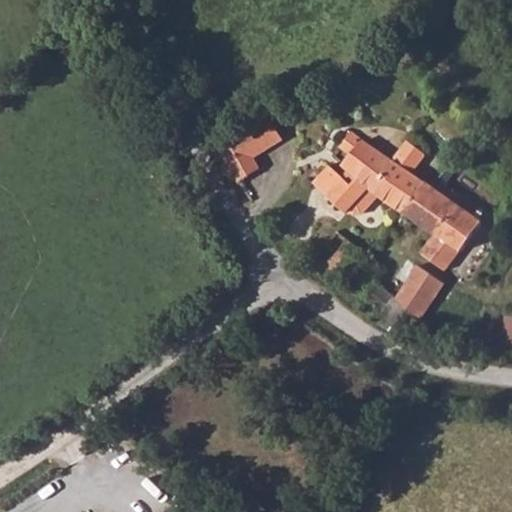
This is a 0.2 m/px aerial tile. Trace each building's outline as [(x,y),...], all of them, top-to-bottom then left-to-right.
[(239,139),(217,152),(237,185),(259,173),(254,162),(285,144),(272,121),(239,139)] [(380,197),(405,214),(429,184),(413,174),(425,155),(409,142),(395,161),(355,132),(340,150),(351,158),(343,168),(350,174),(344,180),(328,169),(313,188),(345,214),(350,211),(355,216),(365,215),(380,197)] [(429,184),(405,214),(435,236),(417,256),(442,272),(477,220),(429,184)] [(331,280),(327,286),(338,295),(342,293),(344,288),(342,285),(363,259),(334,236),(324,247),(334,256),(321,272),(331,280)] [(415,270),(396,303),(420,320),(440,287),(415,270)] [(369,310),(365,314),(378,324),(395,302),(374,287),(363,304),(369,310)] [(395,302),(378,324),(406,342),(420,320),(396,303),(395,302)] [(511,315),(503,314),(499,354),(511,355),(511,315)]
